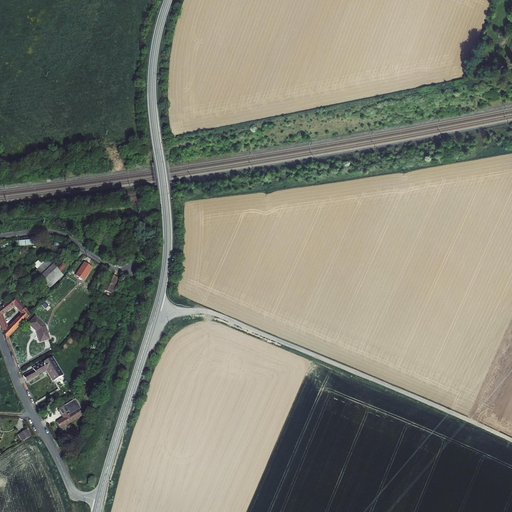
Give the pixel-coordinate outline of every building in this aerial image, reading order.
[(83,266),(74,279),(82,284),(91,271),(83,266)] [(49,269),(36,282),(46,293),(60,279),(49,269)] [(106,278),(99,293),(110,298),(117,282),(106,278)] [(16,306),(12,301),(0,310),(0,319),(6,340),(31,315),(27,309),(9,326),(4,315),(16,306)] [(45,301),(40,307),(44,311),(49,305),(45,301)] [(33,318),(26,325),(32,332),(34,331),(36,334),(35,334),(38,344),(47,341),(43,327),(33,318)] [(35,371),(23,377),(26,384),(49,372),(55,382),(63,377),(53,358),(34,368),(35,371)] [(60,419),(53,423),(57,430),(80,417),(73,405),(67,408),(65,406),(56,412),(60,419)] [(24,431),(16,436),(21,444),(29,438),(24,431)]
